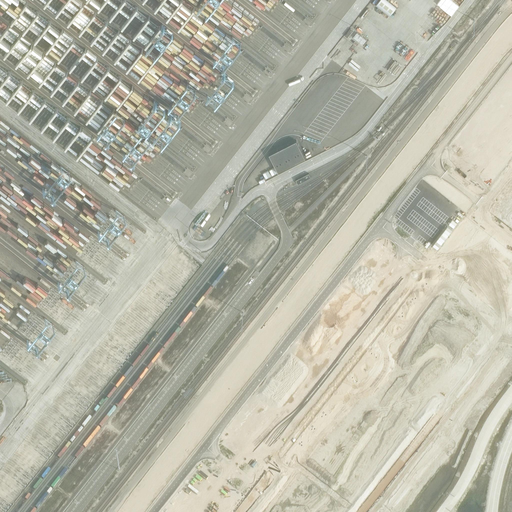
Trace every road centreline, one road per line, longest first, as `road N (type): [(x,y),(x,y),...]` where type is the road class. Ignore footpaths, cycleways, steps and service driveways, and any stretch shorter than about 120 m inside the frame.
road 1 (unclassified): [(153,511),(511,57)]
road 2 (unknown): [(511,114),(490,144),(498,168),(477,202),(511,240)]
